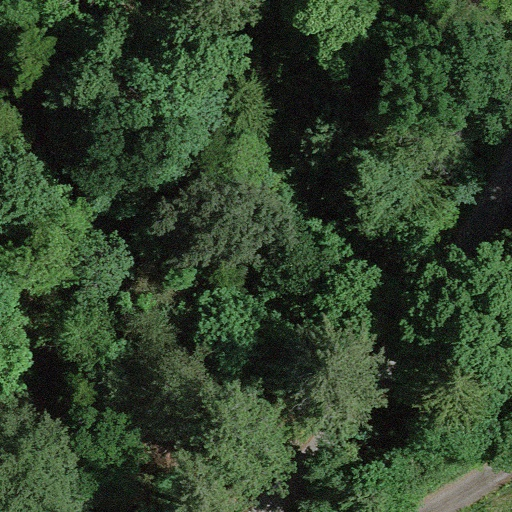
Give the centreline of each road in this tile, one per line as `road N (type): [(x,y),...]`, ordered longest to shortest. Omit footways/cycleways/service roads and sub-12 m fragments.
road 1 (unclassified): [(242,511),(447,227),(511,101)]
road 2 (track): [(511,440),(381,511)]
